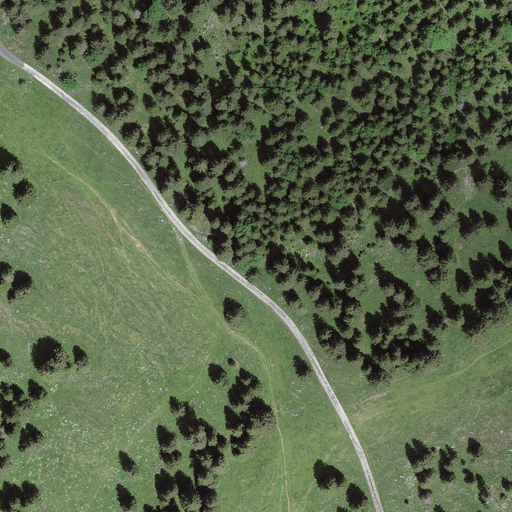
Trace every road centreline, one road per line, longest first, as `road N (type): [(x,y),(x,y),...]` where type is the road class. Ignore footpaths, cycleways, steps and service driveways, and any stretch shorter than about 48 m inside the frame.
road 1 (track): [(381,511),(353,438),(292,327),(193,241),(148,181)]
road 2 (track): [(148,181),(104,130),(0,45)]
